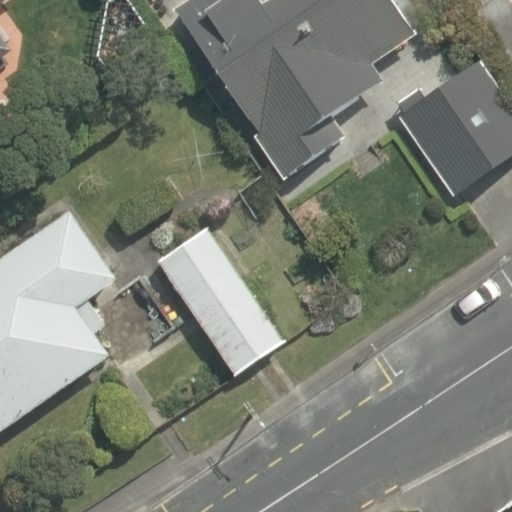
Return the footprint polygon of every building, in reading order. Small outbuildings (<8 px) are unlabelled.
[(0,19),(0,18),(23,4),(20,0),(0,0),(0,149),(11,143),(0,124),(0,49),(14,41),(0,19)] [(373,69),(418,40),(391,0),(288,0),(269,13),(260,0),(213,0),(176,24),(280,184),(349,139),(337,120),(386,88),(373,69)] [(511,103),(484,64),(407,118),(462,196),(511,160),(511,103)] [(0,433),(100,364),(70,321),(125,284),(64,196),(10,233),(6,228),(0,232),(0,433)] [(201,222),(146,260),(241,394),(296,356),(201,222)]
